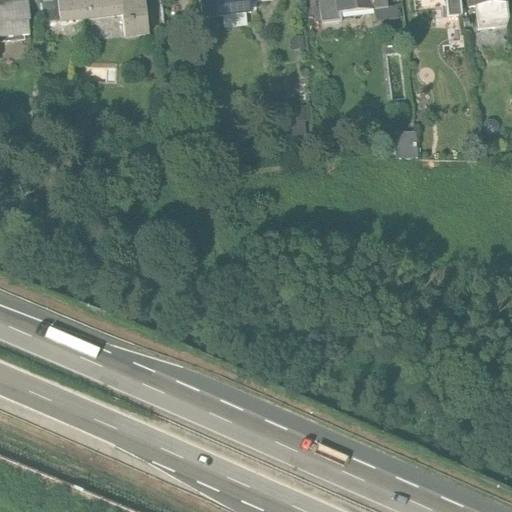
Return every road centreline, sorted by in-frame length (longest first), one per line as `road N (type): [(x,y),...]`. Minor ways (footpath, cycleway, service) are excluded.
road 1 (motorway): [(435,511),(0,323)]
road 2 (motorway): [(0,378),(312,511)]
